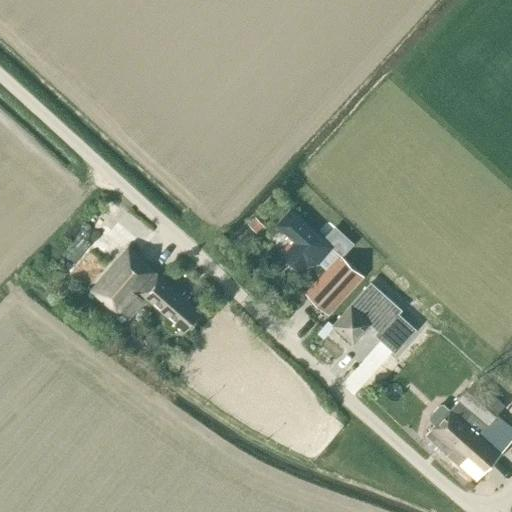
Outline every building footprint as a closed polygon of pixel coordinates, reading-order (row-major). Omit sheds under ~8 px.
[(333,249),(292,211),(278,226),(293,240),(280,254),(301,274),(314,260),(318,263),(333,249)] [(256,217),(248,224),(256,233),(264,225),(256,217)] [(119,318),(138,296),(181,333),(188,326),(189,328),(194,322),(192,321),(200,311),(157,274),(127,247),(88,292),(119,318)] [(318,263),(325,270),(304,293),(328,315),(363,278),(333,249),(318,263)] [(332,326),(352,344),(384,309),(364,291),(332,326)] [(386,337),(397,347),(412,330),(401,321),(386,337)] [(451,411),(443,403),(440,404),(429,416),(429,420),(435,425),(425,436),(475,481),(504,449),(489,437),(490,436),(504,448),(511,439),(511,431),(494,416),(503,406),(474,382),(458,400),(459,402),(451,411)]
